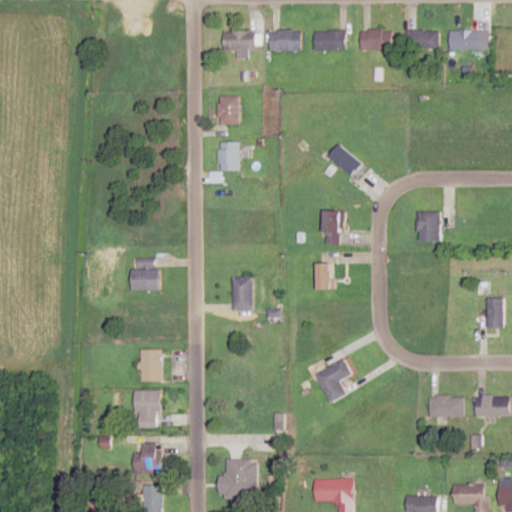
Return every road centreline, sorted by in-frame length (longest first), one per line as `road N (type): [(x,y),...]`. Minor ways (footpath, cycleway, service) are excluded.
road 1 (residential): [(191,0),(192,511)]
road 2 (residential): [(511,363),(413,362),(394,353),(377,326),(379,226),(392,191),(431,180),(511,180)]
